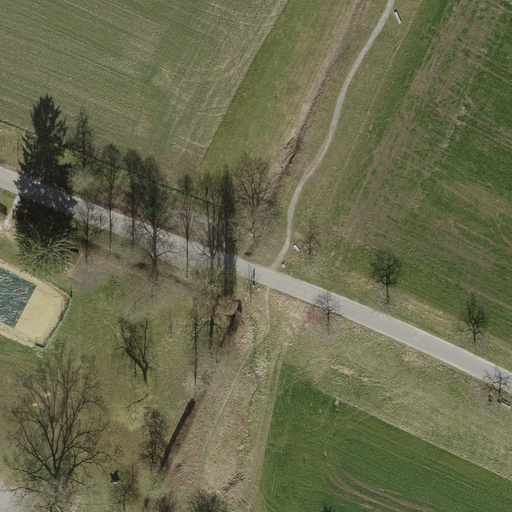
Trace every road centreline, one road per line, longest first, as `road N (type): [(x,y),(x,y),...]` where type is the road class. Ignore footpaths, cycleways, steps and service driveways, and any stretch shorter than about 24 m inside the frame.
road 1 (unclassified): [(256,274),(511,384)]
road 2 (residential): [(0,175),(256,274)]
